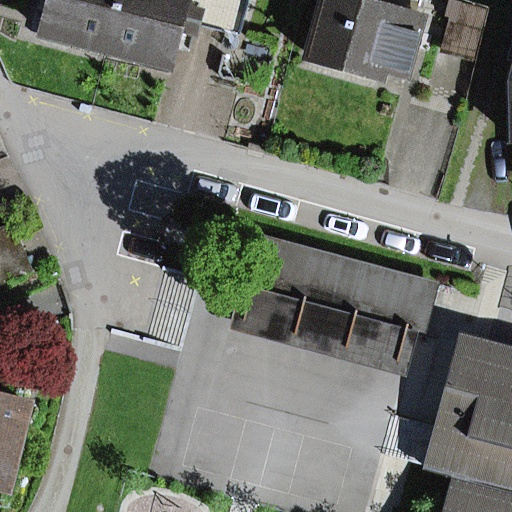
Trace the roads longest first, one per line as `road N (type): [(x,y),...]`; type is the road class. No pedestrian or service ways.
road 1 (residential): [(0,97),(469,226),(511,229)]
road 2 (residential): [(0,97),(77,275)]
